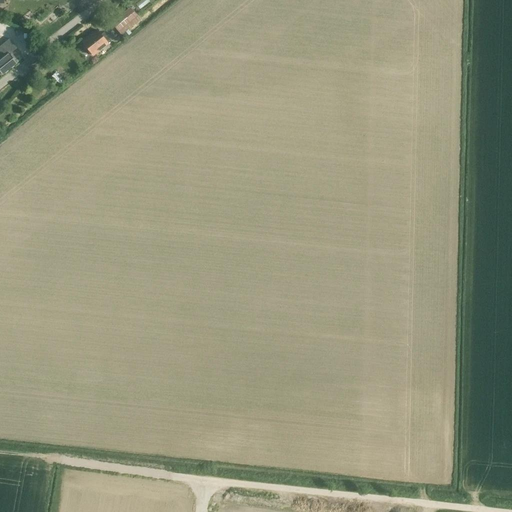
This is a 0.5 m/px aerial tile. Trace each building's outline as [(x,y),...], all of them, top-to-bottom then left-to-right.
[(131,8),(112,23),(121,34),(140,20),(131,8)] [(62,9),(57,14),(60,17),(65,12),(62,9)] [(97,30),(83,42),(90,50),(88,52),(91,55),(93,55),(111,42),(105,33),(101,36),(97,30)] [(0,70),(3,75),(17,64),(16,63),(9,54),(17,48),(10,40),(2,46),(0,47),(0,70)] [(57,71),(52,76),(61,86),(67,81),(69,79),(64,74),(60,69),(57,71)]
